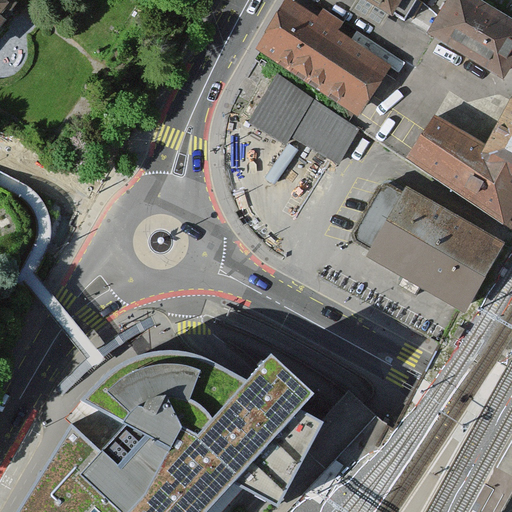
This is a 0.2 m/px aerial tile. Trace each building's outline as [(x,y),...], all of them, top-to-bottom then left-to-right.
[(0,0),(0,22),(17,0),(0,0)] [(409,0),(360,0),(396,22),(409,0)] [(511,67),(511,13),(488,0),(444,0),(431,23),(511,70),(511,67)] [(291,3),(260,51),(357,114),(388,67),(334,31),(340,22),(322,11),(316,19),(291,3)] [(359,128),(272,74),(246,117),(290,144),(295,137),(337,163),(359,128)] [(440,104),(409,155),(511,218),(511,94),(488,133),(440,104)] [(501,245),(405,190),(402,195),(388,187),(381,188),(355,233),(357,240),(371,248),(368,254),(405,276),(401,284),(416,293),(421,284),(465,309),(501,245)] [(207,511),(234,482),(279,503),(322,421),(299,408),(312,394),(270,356),(250,378),(246,384),(201,357),(165,354),(129,363),(96,386),(70,420),(76,424),(54,457),(19,511),(207,511)]
